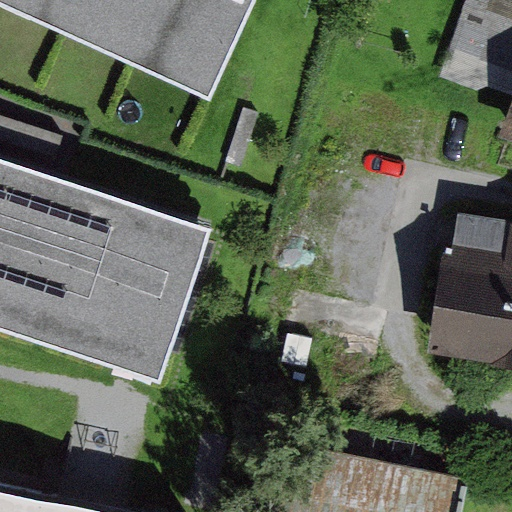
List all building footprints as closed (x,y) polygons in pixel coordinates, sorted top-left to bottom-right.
[(262,0),(28,0),(223,87),(262,0)] [(511,83),(511,0),(482,0),(459,64),(511,83)] [(0,318),(172,375),(219,233),(0,161),(0,318)] [(511,220),(471,214),(450,343),(511,352),(511,220)] [(473,511),(480,480),(294,442),(279,511),(473,511)] [(167,511),(0,475),(0,511),(167,511)]
